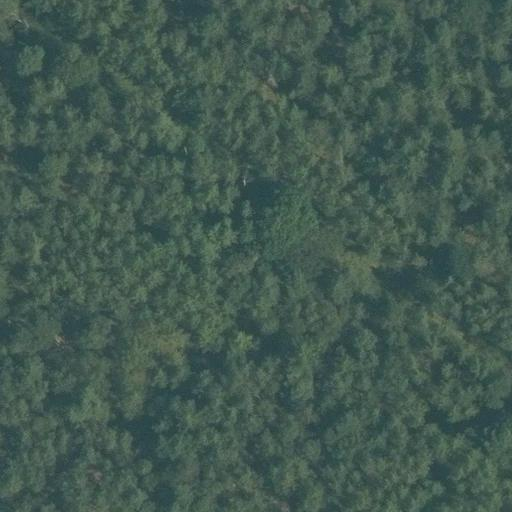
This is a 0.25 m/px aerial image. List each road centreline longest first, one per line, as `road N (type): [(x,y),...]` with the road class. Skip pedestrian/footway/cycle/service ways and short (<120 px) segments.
road 1 (track): [(19,0),(511,373)]
road 2 (track): [(22,511),(112,430),(261,350),(347,249)]
